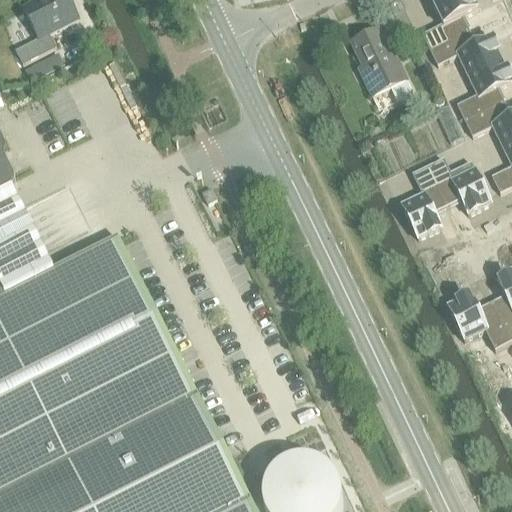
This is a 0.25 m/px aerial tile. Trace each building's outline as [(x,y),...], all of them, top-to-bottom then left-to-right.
[(49,39),(79,24),(66,0),(47,0),(22,13),(38,44),(15,55),(23,70),(56,53),(49,39)] [(442,30),(422,40),(430,56),(469,37),(462,23),(478,16),(477,14),(472,2),(471,2),(470,0),(443,0),(445,3),(432,9),(442,30)] [(420,47),(403,15),(393,20),(409,52),(420,47)] [(412,97),(381,33),(351,48),(367,80),(363,82),(373,102),(390,93),(396,104),(412,97)] [(469,37),(430,56),(438,71),(458,62),(467,82),(502,65),(498,56),(492,44),(491,43),(476,50),(469,37)] [(477,102),(457,111),(465,127),(504,108),(497,94),(511,87),(511,85),(511,84),(506,73),(502,65),(467,82),(477,102)] [(25,75),(31,87),(47,79),(40,67),(25,75)] [(504,108),(465,127),(472,143),(492,133),(502,153),(511,148),(511,120),(510,121),(504,108)] [(0,197),(12,191),(15,184),(4,162),(6,153),(0,141),(0,197)] [(511,173),(492,183),(500,199),(511,193),(511,148),(502,153),(511,173)] [(444,165),(428,172),(447,212),(461,205),(468,220),(470,220),(482,214),(491,209),(471,168),(450,178),(444,165)] [(422,200),(401,210),(418,245),(428,240),(428,241),(440,235),(440,234),(441,233),(434,218),(447,212),(428,172),(412,180),(422,200)] [(0,286),(4,285),(9,294),(54,272),(39,242),(22,212),(12,192),(12,191),(0,197),(0,286)] [(211,193),(202,198),(208,209),(217,205),(211,193)] [(0,286),(0,511),(253,511),(116,240),(54,272),(9,294),(4,285),(0,286)] [(505,302),(492,308),(511,347),(511,346),(511,279),(511,280),(511,279),(499,285),(497,286),(505,302)] [(457,306),(447,311),(464,345),(485,335),(495,355),(511,347),(492,308),(478,315),(470,299),(469,300),(457,306)] [(266,468),(270,511),(344,511),(340,469),(318,471),(318,463),(266,468)]
